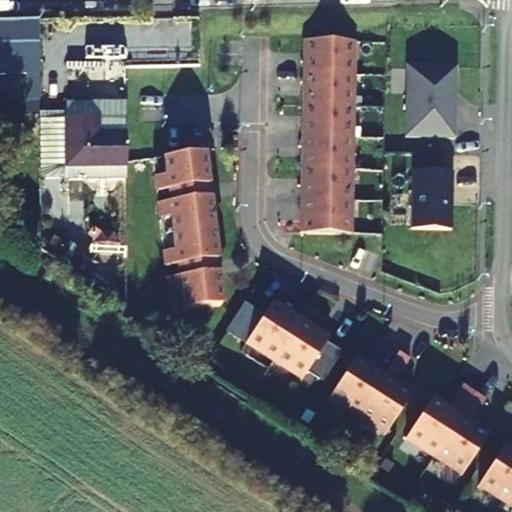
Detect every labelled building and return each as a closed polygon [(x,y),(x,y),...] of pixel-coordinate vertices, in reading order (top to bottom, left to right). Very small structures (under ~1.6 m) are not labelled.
[(0,78),(25,78),(26,104),(38,104),(38,69),(38,20),(0,20),(0,78)] [(349,38),(302,37),(302,71),(348,71),(349,38)] [(127,44),(112,44),(112,56),(128,56),(127,44)] [(404,63),(403,134),(453,136),(453,118),(450,118),(451,64),(404,63)] [(347,103),(348,71),(302,71),(301,102),(347,103)] [(347,135),(347,103),(301,102),(300,134),(347,135)] [(38,104),(26,104),(26,115),(38,115),(38,104)] [(63,121),(121,121),(121,106),(63,106),(63,121)] [(63,170),(63,121),(38,121),(38,169),(63,170)] [(120,170),(121,121),(63,121),(63,170),(120,170)] [(346,167),(347,135),(300,134),(300,166),(346,167)] [(155,189),(166,188),(205,183),(201,151),(151,156),(155,189)] [(345,198),(346,167),(300,166),(299,198),(345,198)] [(451,170),(411,169),(410,227),(450,228),(451,170)] [(206,195),(205,183),(166,188),(168,200),(206,195)] [(160,232),(210,226),(206,195),(168,200),(156,201),(160,232)] [(344,232),(345,198),(299,198),(298,231),(344,232)] [(214,258),(210,226),(160,232),(164,264),(175,263),(214,258)] [(214,258),(175,263),(177,274),(215,270),(214,258)] [(169,308),(219,303),(215,270),(177,274),(165,276),(169,308)] [(246,336),(274,354),(298,316),(271,298),(261,313),(246,336)] [(246,336),(261,313),(241,300),(223,328),(243,341),(246,336)] [(298,316),(274,354),(302,372),(304,369),(322,340),(326,334),(298,316)] [(335,348),(322,340),(304,369),(316,377),(335,348)] [(396,349),(382,371),(393,379),(407,357),(396,349)] [(330,392),(357,410),(382,371),(354,353),(330,392)] [(382,371),(357,410),(385,427),(410,389),(393,379),(382,371)] [(447,404),(459,412),(473,390),(461,383),(447,404)] [(473,390),(459,412),(470,419),(484,397),(473,390)] [(406,432),(434,450),(459,412),(447,404),(431,394),(406,432)] [(459,412),(434,450),(462,468),(486,430),(470,419),(459,412)] [(479,479),(507,497),(511,488),(511,445),(504,441),(479,479)]
